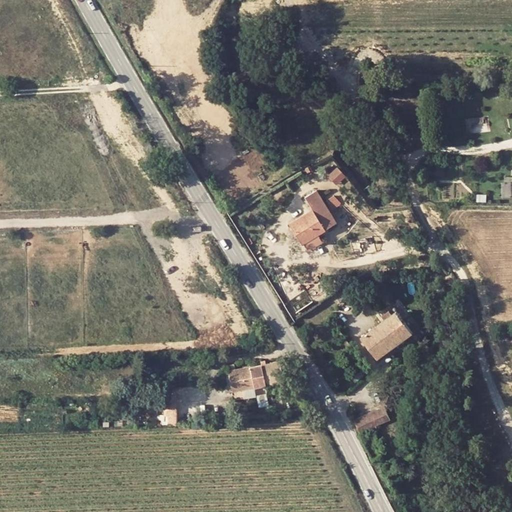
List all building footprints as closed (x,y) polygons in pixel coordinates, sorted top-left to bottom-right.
[(329,174),(338,183),(347,174),(338,165),(329,174)] [(315,214),(326,206),(314,188),(302,196),(311,210),(290,224),(302,242),(324,228),(315,214)] [(333,208),(342,203),(336,194),(328,199),(333,208)] [(315,214),(324,228),(336,221),(326,206),(315,214)] [(383,315),(386,319),(393,313),(390,310),(383,315)] [(396,311),(393,313),(386,319),(364,336),(379,357),(411,332),(396,311)] [(283,380),(281,370),(280,364),(279,361),(267,364),(261,365),(265,384),(283,380)] [(254,386),(265,384),(261,365),(250,367),(254,386)] [(254,386),(250,367),(228,371),(233,390),(254,386)] [(350,374),(355,381),(364,375),(358,368),(350,374)] [(226,383),(226,391),(233,390),(228,371),(220,373),(221,383),(226,383)] [(259,405),(269,403),(267,393),(256,395),(259,405)] [(130,396),(130,409),(140,409),(140,397),(130,396)] [(167,396),(168,421),(176,421),(174,396),(167,396)] [(384,406),(355,420),(361,431),(361,432),(376,425),(390,418),(384,406)]
